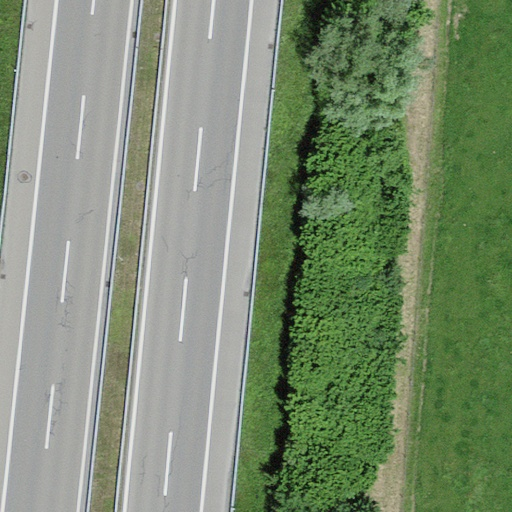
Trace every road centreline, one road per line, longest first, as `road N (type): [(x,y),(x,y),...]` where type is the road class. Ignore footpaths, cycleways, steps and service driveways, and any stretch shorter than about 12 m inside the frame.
road 1 (motorway): [(96,0),(42,511)]
road 2 (motorway): [(166,511),(215,0)]
